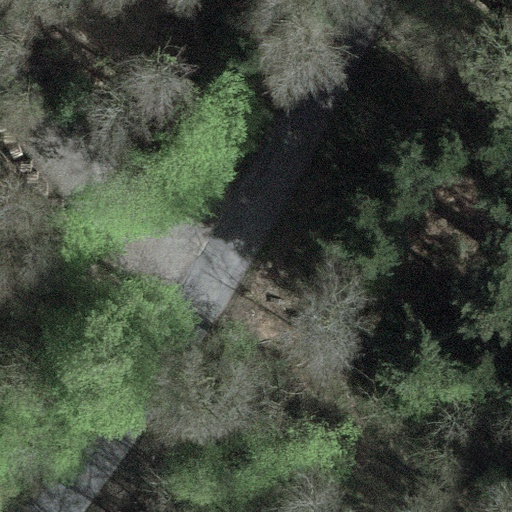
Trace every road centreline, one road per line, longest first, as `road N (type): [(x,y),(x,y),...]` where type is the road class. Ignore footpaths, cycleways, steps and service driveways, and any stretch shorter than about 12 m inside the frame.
road 1 (tertiary): [(53,511),(201,301),(359,0)]
road 2 (track): [(0,48),(66,151),(201,301)]
